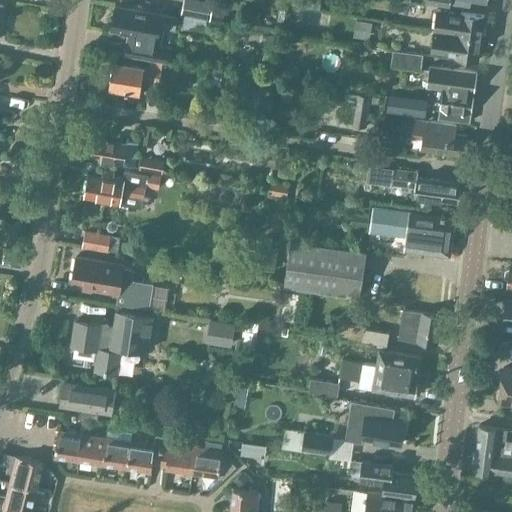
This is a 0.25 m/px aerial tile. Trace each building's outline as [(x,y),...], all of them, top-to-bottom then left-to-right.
[(209,20),(212,1),(206,0),(184,0),(181,14),(209,20)] [(319,10),(319,7),(320,0),(292,0),(292,6),(319,10)] [(115,6),(111,29),(140,35),(136,55),(150,57),(163,59),(167,60),(169,46),(162,45),(165,26),(176,28),(178,17),(115,6)] [(482,38),(485,16),(462,13),(437,10),(434,31),(482,38)] [(369,41),(373,23),(356,21),(353,38),(354,38),(353,44),(359,45),(360,39),(369,41)] [(479,60),(482,38),(434,31),(431,52),(454,55),(454,57),(479,60)] [(421,70),(421,69),(424,54),(394,50),(392,66),(421,70)] [(241,61),(240,69),(253,71),(254,64),(241,61)] [(162,70),(149,67),(114,62),(109,88),(140,93),(142,79),(160,82),(162,70)] [(470,121),(477,72),(430,65),(427,86),(444,88),(440,116),(470,121)] [(270,105),(274,81),(229,74),(230,70),(216,67),(212,88),(236,92),(234,105),(258,109),(259,103),(270,105)] [(339,90),(318,98),(322,109),(343,101),(339,90)] [(342,114),(354,116),(353,123),(367,125),(371,96),(345,92),(342,114)] [(389,95),(387,110),(425,116),(428,101),(389,95)] [(465,156),(468,136),(456,134),(457,124),(415,118),(413,136),(423,137),(421,149),(465,156)] [(127,144),(94,138),(91,157),(123,163),(123,165),(134,167),(136,156),(137,156),(140,142),(128,140),(127,144)] [(141,156),(139,168),(162,172),(164,160),(141,156)] [(90,174),(86,195),(103,198),(103,201),(120,204),(122,194),(143,198),(146,185),(159,188),(161,176),(125,169),(123,177),(114,175),(114,173),(108,172),(107,178),(90,174)] [(458,203),(461,183),(418,177),(419,172),(395,169),(393,185),(416,188),(414,197),(458,203)] [(275,180),(273,192),(287,195),(289,183),(275,180)] [(450,257),(455,218),(412,212),(374,205),(370,232),(406,237),(404,249),(404,251),(428,255),(428,254),(450,257)] [(294,224),(291,238),(302,239),(305,226),(294,224)] [(83,246),(108,251),(112,236),(86,231),(83,246)] [(262,240),(261,250),(277,253),(279,243),(262,240)] [(367,251),(302,242),(291,241),(285,284),(360,294),(367,251)] [(150,310),(154,284),(133,281),(135,270),(98,262),(69,257),(64,286),(93,292),(118,296),(117,304),(150,310)] [(286,292),(281,319),(295,322),(300,294),(286,292)] [(511,300),(506,300),(503,321),(511,321),(511,300)] [(438,346),(438,342),(443,315),(411,310),(411,309),(403,308),(398,339),(417,342),(438,346)] [(76,320),(72,346),(75,346),(74,356),(96,360),(95,370),(119,373),(123,348),(147,351),(153,315),(116,309),(113,326),(111,326),(107,321),(102,324),(76,320)] [(387,346),(390,332),(365,327),(365,324),(338,319),(334,336),(387,346)] [(210,321),(207,341),(231,345),(234,325),(210,321)] [(243,331),(241,346),(254,348),(256,332),(243,331)] [(418,382),(422,356),(379,350),(377,365),(364,363),(364,361),(342,358),(339,377),(361,381),(360,387),(416,396),(420,392),(421,387),(418,382)] [(511,368),(504,368),(499,402),(511,403),(511,368)] [(338,396),(340,382),(311,377),(309,391),(338,396)] [(98,419),(99,411),(112,413),(116,389),(64,381),(61,405),(79,408),(77,416),(98,419)] [(352,400),(346,438),(362,441),(362,438),(401,445),(405,421),(393,419),(395,408),(352,400)] [(479,425),(476,448),(474,471),(505,474),(504,480),(511,481),(511,452),(504,452),(507,429),(479,425)] [(285,428),(282,447),(303,450),(303,447),(306,432),(285,428)] [(79,458),(83,433),(59,429),(55,454),(79,458)] [(331,452),(333,436),(306,432),(303,447),(331,452)] [(105,462),(109,437),(83,433),(79,458),(105,462)] [(159,465),(164,436),(156,435),(155,444),(130,440),(126,465),(152,469),(152,464),(159,465)] [(195,471),(198,447),(170,442),(171,437),(164,436),(159,465),(165,466),(195,471)] [(126,465),(130,440),(109,437),(105,462),(126,465)] [(198,447),(195,471),(219,476),(223,451),(198,447)] [(10,484),(36,490),(43,463),(17,456),(10,484)] [(331,456),(329,464),(353,468),(352,476),(360,477),(363,460),(331,456)] [(363,460),(360,477),(384,480),(382,493),(414,497),(417,475),(393,472),(393,464),(363,460)] [(242,473),(234,479),(240,485),(247,478),(242,473)] [(42,480),(39,489),(49,491),(51,483),(42,480)] [(21,511),(30,511),(36,490),(10,484),(4,508),(21,511)] [(231,511),(257,511),(260,491),(234,489),(231,511)] [(412,511),(414,497),(382,493),(369,492),(366,511),(412,511)]
